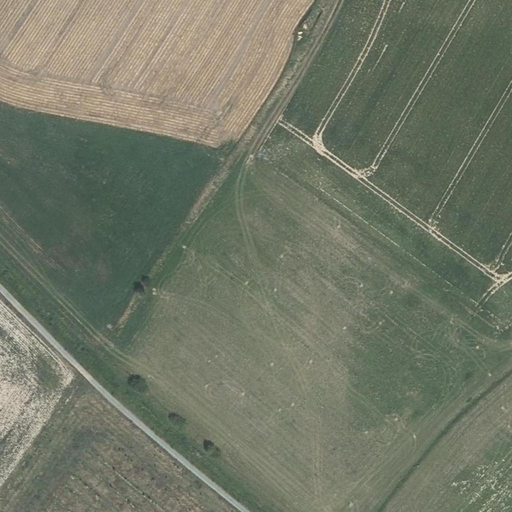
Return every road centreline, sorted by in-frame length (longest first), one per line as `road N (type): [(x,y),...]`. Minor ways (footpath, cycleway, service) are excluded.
road 1 (track): [(0,289),(137,423),(244,511)]
road 2 (track): [(250,148),(337,0)]
